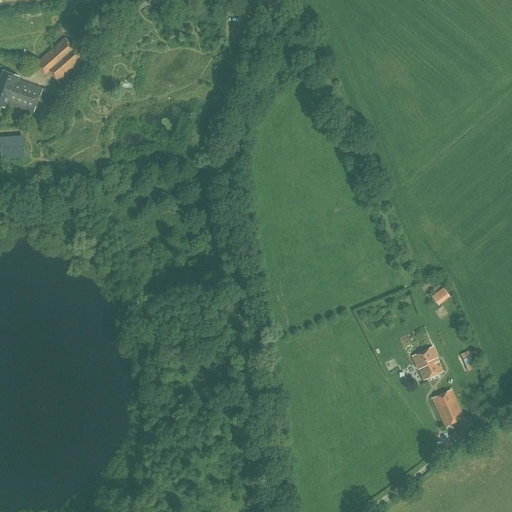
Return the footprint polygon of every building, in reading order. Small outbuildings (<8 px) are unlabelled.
[(60,83),(84,60),(65,39),(36,65),(45,75),(49,72),(56,80),(57,79),(60,83)] [(34,113),(43,89),(19,80),(20,77),(4,71),(0,80),(0,105),(5,108),(7,103),(34,113)] [(1,136),(2,153),(28,152),(27,134),(1,136)] [(447,287),(434,295),(441,304),(453,296),(447,287)] [(473,326),(465,315),(455,323),(464,334),(473,326)] [(443,371),(437,358),(438,357),(433,347),(412,356),(418,369),(419,369),(424,380),(443,371)] [(468,369),(479,367),(477,353),(466,355),(468,369)] [(446,427),(465,418),(452,390),(432,398),(446,427)]
